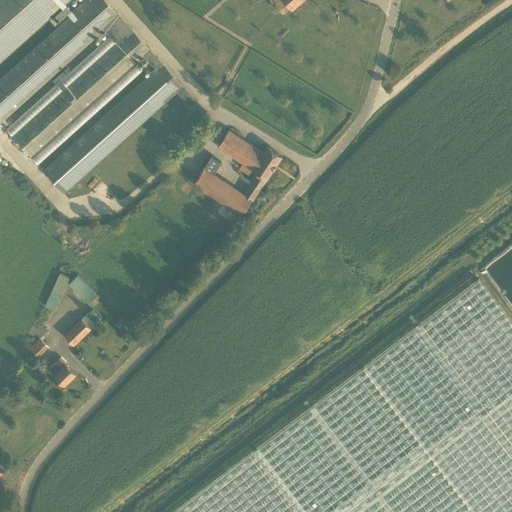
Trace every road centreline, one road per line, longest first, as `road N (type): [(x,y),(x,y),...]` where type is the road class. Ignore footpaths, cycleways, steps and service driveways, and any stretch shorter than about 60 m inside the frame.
road 1 (tertiary): [(22,511),(44,452),(347,138),(371,101),(396,5)]
road 2 (track): [(371,101),(511,1)]
